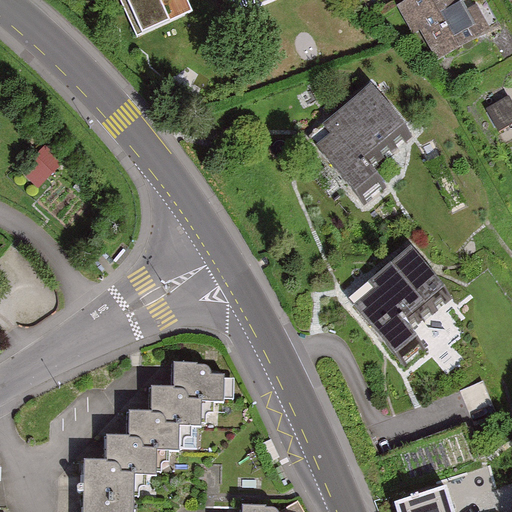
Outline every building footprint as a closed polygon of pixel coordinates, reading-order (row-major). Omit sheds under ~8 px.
[(196,0),(134,0),(152,43),(205,22),(196,0)] [(502,27),(488,0),(394,0),(428,65),(502,27)] [(402,129),(370,85),(300,135),(346,199),(372,180),(358,161),(402,129)] [(489,112),(500,133),(511,125),(511,103),(510,100),(489,112)] [(40,191),(64,168),(46,149),(22,172),(40,191)] [(420,259),(412,248),(349,299),(396,355),(418,339),(405,320),(446,289),(420,259)] [(92,460),(90,511),(142,511),(144,473),(164,474),(165,445),(193,447),(195,407),(225,408),(226,376),(195,375),(161,373),(160,407),(134,406),(133,434),(113,434),(112,461),(92,460)] [(397,511),(455,511),(447,485),(395,501),(397,511)]
